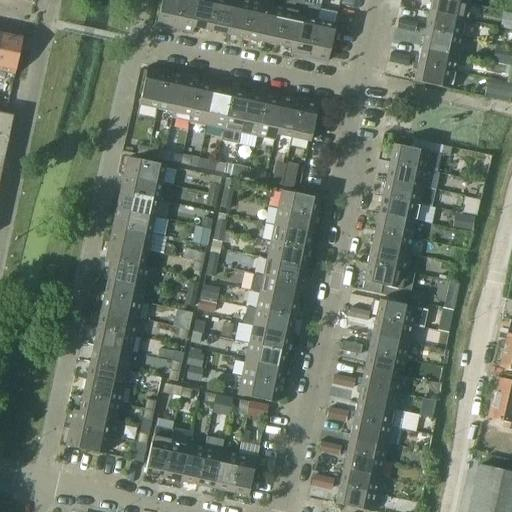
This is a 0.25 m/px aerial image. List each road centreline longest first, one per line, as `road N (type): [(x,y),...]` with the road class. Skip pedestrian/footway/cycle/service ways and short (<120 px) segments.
road 1 (residential): [(277,511),(351,202),(346,139),(355,94)]
road 2 (residential): [(445,511),(511,200)]
road 3 (residential): [(355,94),(131,41)]
road 4 (residential): [(191,511),(38,479)]
